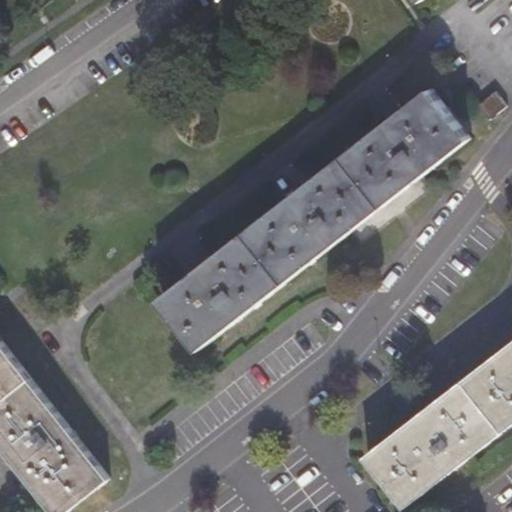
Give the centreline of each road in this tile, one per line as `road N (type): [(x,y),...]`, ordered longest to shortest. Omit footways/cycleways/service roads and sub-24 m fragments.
road 1 (residential): [(511,145),(454,225),(329,367),(140,511)]
road 2 (residential): [(152,0),(0,102)]
